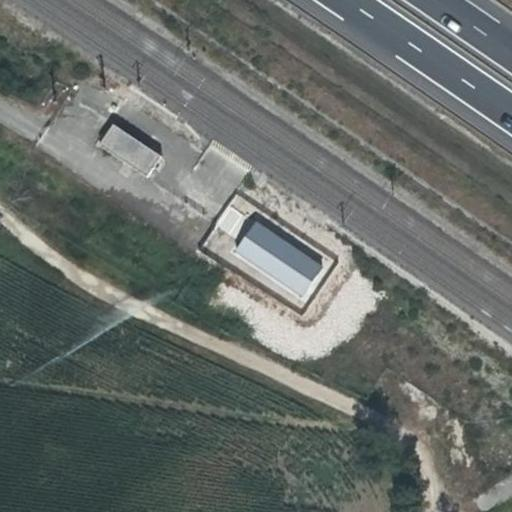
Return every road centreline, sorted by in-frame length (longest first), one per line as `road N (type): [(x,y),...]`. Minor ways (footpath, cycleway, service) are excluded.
road 1 (track): [(424,511),(415,451),(377,420),(55,264),(0,226)]
road 2 (motorway): [(344,0),(511,114)]
